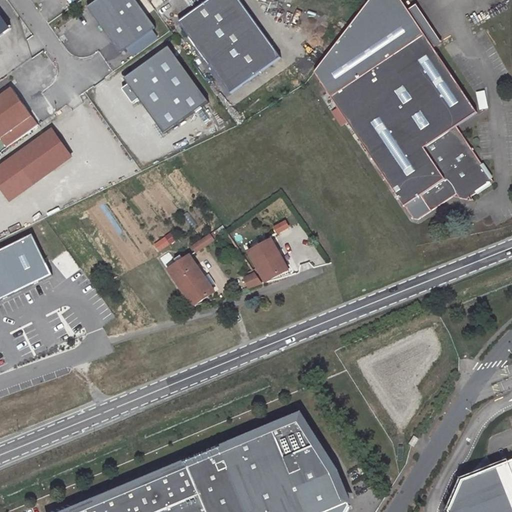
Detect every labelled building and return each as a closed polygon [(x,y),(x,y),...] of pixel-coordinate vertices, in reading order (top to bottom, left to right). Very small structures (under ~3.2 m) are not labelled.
[(137,0),(100,0),(90,8),(122,53),(157,28),(137,0)] [(163,0),(148,0),(154,8),(164,1),(163,0)] [(232,0),(205,0),(173,23),(223,94),(274,58),(232,0)] [(373,0),(316,72),(333,98),(332,97),(406,207),(415,220),(419,221),(458,195),(461,199),(470,200),(494,181),(458,128),(479,112),(401,0),(373,0)] [(0,37),(6,34),(5,32),(9,29),(0,15),(0,37)] [(169,47),(125,79),(129,85),(123,89),(133,104),(139,99),(164,134),(209,102),(169,47)] [(0,139),(2,138),(8,147),(39,124),(12,88),(0,96),(0,139)] [(72,156),(53,130),(0,168),(0,182),(12,199),(72,156)] [(273,232),(286,225),(282,218),(269,225),(273,232)] [(190,252),(208,239),(204,234),(186,246),(190,252)] [(0,252),(0,301),(48,279),(29,239),(0,252)] [(244,252),(259,281),(281,268),(267,239),(244,252)] [(207,291),(186,254),(163,269),(188,306),(207,291)] [(257,282),(250,272),(240,277),(246,286),(257,282)] [(303,421),(81,511),(342,511),(351,509),(338,477),(303,421)] [(415,439),(410,447),(415,449),(420,442),(415,439)]
